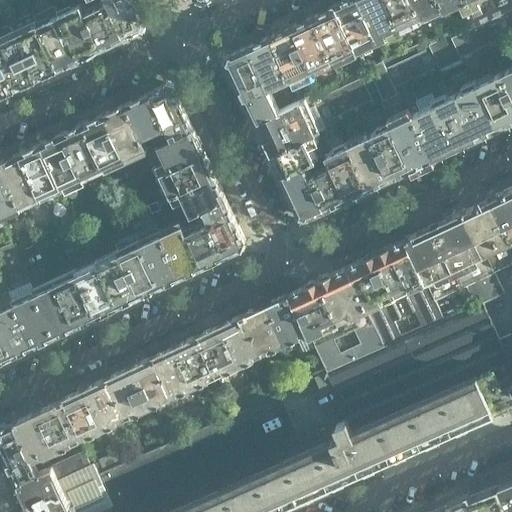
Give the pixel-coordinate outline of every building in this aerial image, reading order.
[(143,21),(136,7),(132,0),(108,0),(109,3),(124,36),(129,33),(129,34),(140,28),(140,29),(143,21)] [(491,47),(506,41),(511,37),(511,0),(508,0),(474,16),(452,27),(280,107),(256,120),(270,150),(313,131),(436,74),(445,69),(466,59),(473,56),(491,47)] [(378,40),(359,0),(341,0),(335,3),(355,46),(357,49),(378,40)] [(397,23),(385,0),(359,0),(378,40),(386,36),(384,33),(398,26),(397,23)] [(419,12),(413,0),(385,0),(397,23),(419,12)] [(441,2),(440,0),(413,0),(419,12),(441,2)] [(471,11),(465,0),(440,0),(441,2),(452,27),(474,16),(471,11)] [(465,0),(471,11),(477,8),(473,0),(465,0)] [(124,36),(109,3),(86,14),(100,47),(124,36)] [(355,46),(335,3),(313,13),(333,57),(355,46)] [(101,48),(100,47),(86,14),(81,5),(60,15),(79,57),(80,57),(101,48)] [(333,57),(313,13),(291,23),(312,66),(333,57)] [(79,57),(60,15),(38,25),(58,67),(79,57)] [(312,66),(291,23),(271,33),(291,76),(312,66)] [(58,67),(38,25),(17,35),(37,77),(45,73),(58,67)] [(291,76),(271,33),(250,43),(270,86),(291,76)] [(23,83),(37,77),(17,35),(0,42),(0,53),(16,87),(23,83)] [(510,51),(506,41),(491,47),(496,57),(510,51)] [(270,86),(250,43),(230,52),(227,60),(256,120),(280,107),(270,86)] [(16,87),(0,53),(0,94),(2,93),(16,87)] [(477,65),(473,56),(466,59),(470,69),(477,65)] [(511,66),(502,71),(511,91),(511,66)] [(450,81),(445,69),(436,74),(441,85),(450,81)] [(511,119),(511,91),(502,71),(477,83),(497,127),(511,119)] [(193,126),(173,85),(165,82),(154,88),(147,91),(163,126),(168,138),(193,126)] [(497,127),(477,83),(456,93),(476,137),(497,127)] [(163,126),(147,91),(125,102),(141,137),(163,126)] [(476,137),(456,93),(434,103),(454,147),(476,137)] [(141,137),(125,102),(104,111),(125,154),(145,145),(141,137)] [(454,147),(434,103),(412,113),(433,157),(454,147)] [(125,154),(104,111),(83,121),(103,165),(125,154)] [(433,157),(412,113),(390,124),(410,167),(433,157)] [(103,165),(83,121),(62,131),(82,174),(103,165)] [(410,167),(390,124),(371,133),(391,176),(410,167)] [(204,151),(193,126),(168,138),(158,143),(165,159),(157,163),(161,171),(204,151)] [(82,174),(62,131),(41,141),(61,184),(82,174)] [(317,158),(311,143),(318,140),(313,131),(270,150),(280,172),(303,161),(305,164),(317,158)] [(391,176),(371,133),(348,144),(368,187),(391,176)] [(61,184),(41,141),(20,151),(41,194),(61,184)] [(368,187),(348,144),(327,153),(331,162),(347,197),(368,187)] [(41,194),(20,151),(0,160),(0,162),(19,204),(41,194)] [(215,174),(204,151),(161,171),(172,194),(215,174)] [(325,208),(308,173),(305,164),(303,161),(280,172),(299,213),(307,216),(325,208)] [(0,212),(19,204),(0,162),(0,212)] [(347,197),(331,162),(308,173),(325,208),(347,197)] [(226,197),(215,174),(172,194),(176,203),(184,199),(191,213),(204,207),(226,197)] [(511,263),(511,241),(511,242),(511,241),(511,185),(404,237),(434,301),(463,287),(473,308),(483,303),(502,294),(493,273),(511,263)] [(139,194),(135,186),(120,193),(124,201),(139,194)] [(163,204),(160,199),(158,195),(146,200),(150,209),(163,204)] [(245,239),(226,197),(204,207),(210,221),(226,254),(243,246),(246,239),(245,239)] [(226,254),(210,221),(186,232),(202,265),(226,254)] [(202,265),(186,232),(182,222),(161,232),(181,275),(202,265)] [(181,275),(161,232),(138,243),(159,286),(181,275)] [(434,301),(404,237),(345,264),(378,336),(384,347),(443,320),(434,301)] [(22,263),(17,251),(12,241),(0,246),(0,253),(8,270),(22,263)] [(43,256),(37,242),(17,251),(22,263),(23,265),(43,256)] [(138,296),(159,286),(138,243),(117,253),(138,296)] [(138,296),(117,253),(98,262),(118,305),(138,296)] [(118,305),(98,262),(77,272),(97,315),(118,305)] [(378,336),(345,264),(289,291),(305,326),(322,361),(323,363),(378,336)] [(97,315),(77,272),(56,282),(76,325),(97,315)] [(76,325),(56,282),(36,291),(56,334),(76,325)] [(56,334),(36,291),(14,301),(34,344),(56,334)] [(300,335),(297,330),(305,326),(289,291),(259,305),(198,333),(215,369),(222,366),(224,371),(254,357),(252,352),(261,348),(263,353),(278,345),(300,335)] [(34,344),(14,301),(0,307),(0,327),(13,354),(34,344)] [(340,435),(478,375),(503,364),(511,360),(511,331),(498,338),(483,303),(473,308),(443,320),(384,347),(327,373),(316,378),(325,396),(336,391),(347,416),(334,423),(340,435)] [(0,360),(13,354),(0,327),(0,360)] [(215,369),(198,333),(153,354),(170,390),(177,386),(179,392),(209,378),(207,372),(215,369)] [(170,390),(153,354),(108,376),(124,411),(131,408),(133,413),(165,398),(162,394),(170,390)] [(301,385),(316,378),(327,373),(323,363),(322,361),(290,376),(293,382),(301,385)] [(511,382),(503,364),(478,375),(494,413),(495,413),(511,405),(511,382)] [(271,511),(376,466),(376,465),(494,413),(478,375),(340,435),(303,452),(165,511),(271,511)] [(124,411),(108,376),(61,398),(78,433),(85,429),(88,434),(119,420),(116,415),(124,411)] [(165,511),(303,452),(278,394),(102,472),(115,500),(120,511),(165,511)] [(78,433),(61,398),(13,420),(30,455),(45,448),(47,453),(74,441),(71,436),(78,433)] [(30,455),(13,420),(0,426),(0,446),(16,481),(37,471),(30,455)] [(90,511),(78,511),(63,480),(97,464),(89,447),(37,471),(16,481),(31,511),(120,511),(115,500),(90,511)] [(508,511),(498,488),(443,511),(508,511)]
